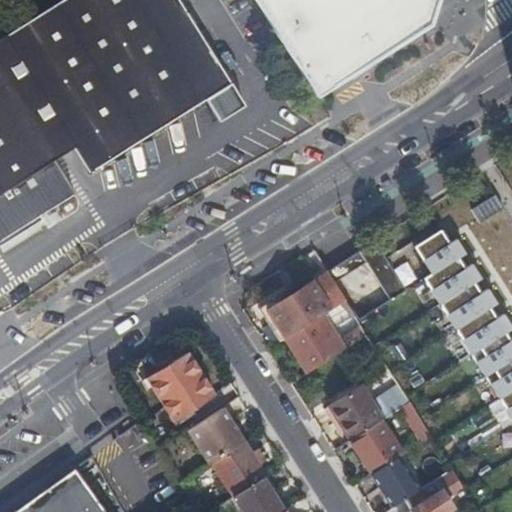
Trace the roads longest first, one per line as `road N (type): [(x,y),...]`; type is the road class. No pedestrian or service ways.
road 1 (tertiary): [(188,274),(511,68)]
road 2 (residential): [(188,274),(345,511)]
road 3 (tertiary): [(0,403),(188,274)]
